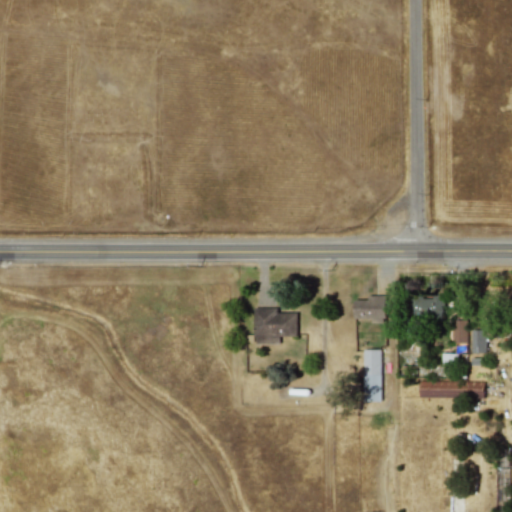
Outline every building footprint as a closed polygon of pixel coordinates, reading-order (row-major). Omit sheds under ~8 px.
[(354,318),(372,319),(372,323),(385,323),(385,296),(367,295),(367,300),(354,299),(354,318)] [(443,317),(443,295),(410,296),(411,318),(443,317)] [(296,336),(296,312),(277,313),(277,307),(254,308),(254,344),(279,344),(279,336),(296,336)] [(452,320),(452,343),(467,343),(466,320),(452,320)] [(471,352),(485,353),(486,330),(471,330),(471,352)] [(363,401),(380,401),(380,349),(363,349),(363,401)] [(418,398),(483,398),(483,381),(418,381),(418,398)]
